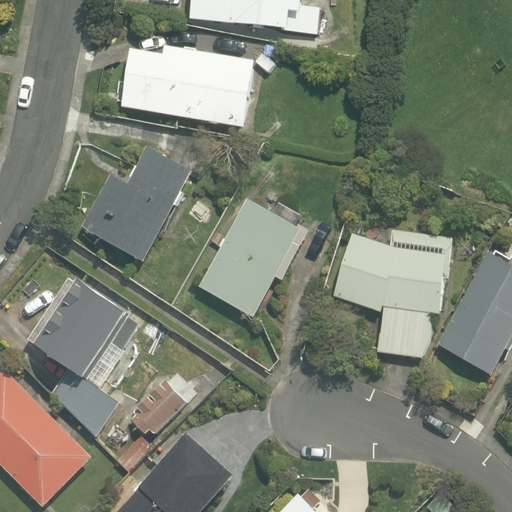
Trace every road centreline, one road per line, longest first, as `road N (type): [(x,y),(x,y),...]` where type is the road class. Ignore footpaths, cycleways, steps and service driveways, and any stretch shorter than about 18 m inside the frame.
road 1 (residential): [(0,231),(54,126),(81,0)]
road 2 (residential): [(511,499),(413,442),(298,418)]
